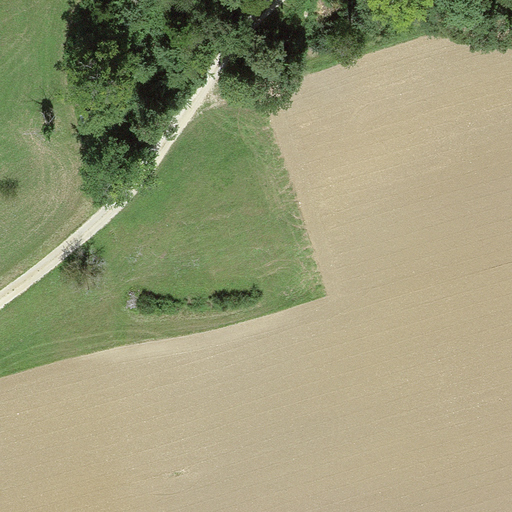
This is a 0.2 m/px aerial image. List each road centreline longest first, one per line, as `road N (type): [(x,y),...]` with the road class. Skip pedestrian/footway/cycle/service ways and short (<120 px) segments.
road 1 (track): [(0,299),(106,216),(180,114),(229,69),(279,0)]
road 2 (track): [(180,114),(398,32),(511,7)]
